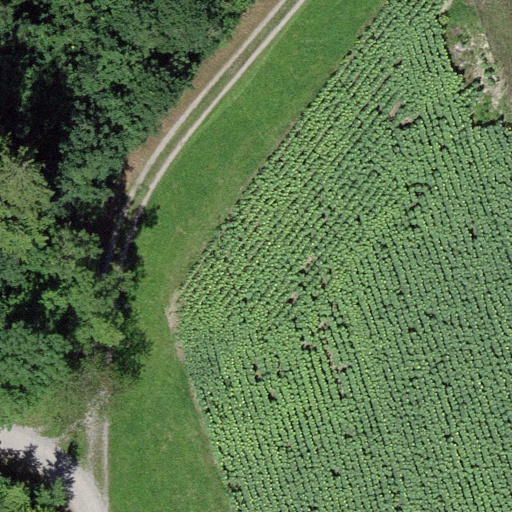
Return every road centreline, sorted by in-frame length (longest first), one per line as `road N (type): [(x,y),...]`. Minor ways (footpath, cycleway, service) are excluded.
road 1 (track): [(103,503),(123,274),(187,149),(304,0)]
road 2 (track): [(103,503),(0,439)]
